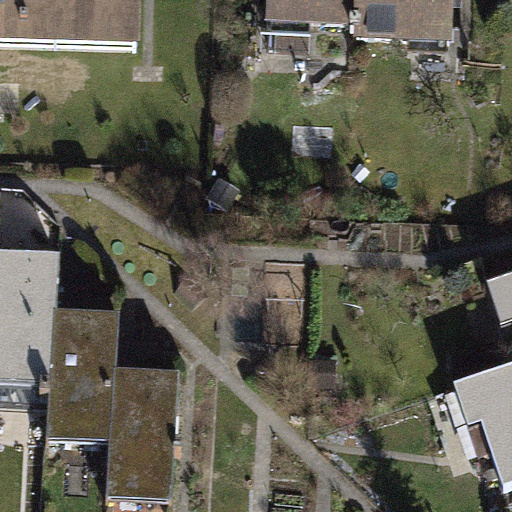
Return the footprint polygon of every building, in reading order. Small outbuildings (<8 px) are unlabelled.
[(149,0),(0,0),(0,50),(147,55),(149,0)] [(372,30),(372,0),(277,0),(277,28),(372,30)] [(374,0),(372,30),(374,49),(455,51),(456,0),(374,0)] [(0,386),(58,390),(66,264),(3,260),(0,304),(0,386)] [(56,445),(118,449),(125,322),(63,319),(58,390),(56,445)] [(511,377),(478,388),(511,496),(511,377)] [(184,383),(123,380),(118,449),(116,507),(176,510),(184,383)]
